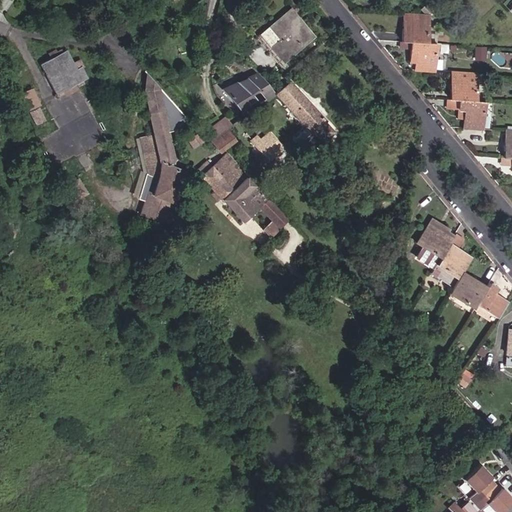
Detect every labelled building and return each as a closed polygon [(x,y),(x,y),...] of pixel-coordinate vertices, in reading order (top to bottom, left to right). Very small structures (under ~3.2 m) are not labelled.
[(318,38),(294,8),(271,27),(281,39),(273,48),(287,65),(318,38)] [(437,46),(423,45),(425,19),(403,17),(401,44),(410,45),(409,55),(417,56),(415,71),(435,73),(437,46)] [(48,59),(37,65),(53,93),(54,92),(65,87),(66,88),(85,78),(79,68),(81,67),(77,60),(70,64),(63,51),(55,55),(52,51),(46,55),(48,59)] [(166,127),(179,115),(138,72),(133,99),(139,104),(134,109),(139,148),(146,147),(149,175),(139,210),(184,223),(186,213),(175,210),(176,203),(165,200),(166,196),(172,197),(179,167),(166,163),(168,155),(166,127)] [(486,103),(472,102),(474,75),(449,73),(447,101),(459,102),(458,113),(466,113),(465,130),(484,132),(486,103)] [(259,74),(224,89),(246,115),(279,95),(259,74)] [(329,117),(294,81),(279,95),(312,132),(329,117)] [(17,109),(28,104),(20,87),(10,93),(17,109)] [(56,96),(67,91),(66,88),(65,87),(54,92),(56,96)] [(34,119),(28,107),(20,110),(26,123),(34,119)] [(229,129),(234,123),(227,115),(208,133),(211,136),(224,124),(229,129)] [(214,140),(220,135),(229,129),(224,124),(211,136),(214,140)] [(272,129),(255,143),(270,162),(286,147),(272,129)] [(224,150),(229,145),(220,135),(214,140),(224,150)] [(220,153),(224,150),(214,140),(211,143),(220,153)] [(234,203),(224,192),(242,177),(216,158),(205,167),(199,160),(188,171),(215,201),(217,198),(227,209),(234,203)] [(237,220),(261,198),(242,177),(224,192),(234,203),(227,209),(237,220)] [(63,203),(79,195),(70,179),(56,188),(63,203)] [(481,287),(458,272),(467,259),(443,244),(447,237),(426,224),(412,244),(417,247),(412,255),(453,281),(445,292),(469,308),(471,305),(492,320),(502,306),(495,300),(493,303),(485,298),(491,290),(483,284),(481,287)] [(490,485),(485,480),(487,478),(475,464),(459,478),(470,491),(476,497),(490,485)] [(488,511),(497,511),(508,502),(497,489),(495,491),(490,485),(476,497),(481,504),(488,511)] [(469,503),(476,497),(470,491),(463,496),(469,503)] [(475,509),(481,504),(476,497),(469,503),(475,509)]
